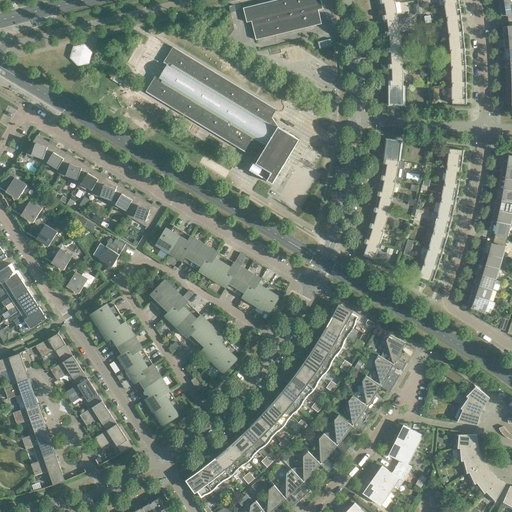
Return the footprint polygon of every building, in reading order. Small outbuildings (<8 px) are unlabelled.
[(323,9),(320,0),(275,0),(243,8),(247,23),(251,21),(256,40),(322,24),(318,10),(323,9)] [(395,1),(394,1),(380,4),(383,20),(397,18),(397,17),(397,14),(395,1)] [(462,20),(459,3),(445,5),(445,4),(444,5),(446,18),(447,17),(448,21),(462,20)] [(511,3),(500,5),(501,16),(507,15),(508,21),(511,20),(511,3)] [(398,17),(397,17),(397,18),(383,20),(386,36),(400,35),(400,34),(399,30),(400,30),(398,17)] [(464,36),(462,20),(448,21),(447,21),(448,34),(449,34),(450,37),(450,38),(464,36)] [(511,20),(508,21),(509,26),(503,27),(504,38),(511,37),(511,20)] [(400,34),(400,35),(386,36),(387,53),(401,52),(401,51),(401,47),(402,47),(400,34)] [(465,53),(464,36),(450,38),(450,37),(449,37),(450,50),(451,50),(451,53),(451,54),(465,53)] [(84,45),(74,47),(71,58),(78,66),(89,63),(92,53),(84,45)] [(276,110),(173,47),(163,63),(164,63),(165,62),(171,66),(162,81),(156,77),(156,76),(146,92),(147,92),(158,98),(158,97),(162,99),(161,100),(183,114),(184,112),(188,115),(187,116),(209,129),(210,128),(213,130),(212,131),(235,145),(235,144),(239,146),(238,147),(250,154),(251,151),(258,155),(255,161),(256,163),(251,171),(273,184),(299,140),(278,127),(274,123),(275,122),(272,117),(276,110)] [(402,51),(401,51),(401,52),(387,53),(388,69),(402,68),(402,64),(403,64),(402,51)] [(466,70),(465,53),(451,54),(451,53),(450,54),(451,67),(452,67),(452,70),(452,71),(466,70)] [(403,68),(402,68),(388,69),(389,85),(403,85),(403,81),(404,81),(403,68)] [(452,71),(452,70),(451,70),(452,83),(452,86),(452,87),(467,87),(466,70),(452,71)] [(404,85),(403,85),(389,85),(389,97),(389,105),(404,105),(404,85)] [(466,104),(467,87),(452,87),(452,86),(452,100),(452,104),(466,104)] [(28,154),(45,164),(55,147),(57,144),(50,140),(49,143),(38,137),(40,134),(39,133),(25,156),(26,157),(28,154)] [(401,142),(387,140),(384,158),(384,159),(398,161),(399,161),(401,142)] [(55,147),(45,164),(62,174),(72,157),(74,154),(68,150),(66,154),(55,147)] [(447,166),(448,166),(448,165),(462,167),(464,150),(450,149),(449,153),(447,166)] [(503,160),(502,167),(511,168),(511,155),(507,155),(507,156),(509,156),(509,161),(503,160)] [(72,157),(62,174),(79,185),(89,168),(91,165),(85,161),(83,164),(72,157)] [(398,161),(384,159),(383,164),(381,175),(395,178),(396,178),(398,165),(398,161)] [(448,165),(448,166),(447,169),(446,169),(444,182),(445,182),(459,184),(462,167),(448,165)] [(511,168),(502,167),(500,178),(511,179),(511,168)] [(89,168),(79,185),(96,195),(106,178),(108,175),(102,171),(100,174),(89,168)] [(3,182),(8,189),(6,192),(11,195),(15,200),(17,198),(18,199),(27,185),(9,175),(7,179),(3,182)] [(395,178),(381,175),(381,180),(378,191),(392,194),(392,195),(393,195),(396,182),(395,182),(395,178)] [(106,178),(96,195),(113,205),(123,188),(124,189),(125,186),(119,182),(117,185),(106,178)] [(511,179),(500,178),(499,188),(511,190),(511,179)] [(445,182),(445,186),(444,185),(441,198),(442,199),(442,198),(456,201),(459,184),(445,182)] [(43,186),(41,190),(49,195),(51,191),(43,186)] [(123,188),(113,205),(130,216),(140,199),(141,199),(143,196),(136,192),(134,195),(124,189),(123,188)] [(511,190),(499,188),(497,199),(511,202),(511,190)] [(392,194),(378,191),(377,196),(375,207),(388,211),(389,211),(392,199),(391,198),(392,195),(392,194)] [(90,200),(85,197),(80,206),(85,209),(90,200)] [(442,198),(442,199),(441,202),(438,214),(438,215),(439,214),(452,217),(456,201),(442,198)] [(18,205),(23,213),(21,215),(26,218),(30,224),(33,222),(34,223),(42,209),(27,199),(18,205)] [(71,199),(68,204),(73,207),(76,202),(71,199)] [(140,199),(130,216),(147,226),(145,229),(146,229),(160,206),(153,202),(151,205),(141,199),(140,199)] [(511,202),(497,199),(495,210),(511,213),(511,202)] [(388,211),(375,207),(374,212),(370,223),(384,227),(384,228),(385,228),(388,215),(387,215),(388,211)] [(511,216),(511,213),(495,210),(492,220),(510,224),(511,216)] [(98,211),(94,219),(101,223),(106,216),(98,211)] [(439,214),(438,215),(438,218),(437,218),(434,230),(434,231),(435,230),(448,233),(452,217),(439,214)] [(510,224),(492,220),(490,231),(496,233),(494,238),(506,241),(510,224)] [(57,232),(42,223),(33,229),(38,236),(37,239),(42,242),(45,247),(48,246),(49,246),(57,232)] [(384,227),(370,223),(369,227),(366,239),(379,243),(379,244),(380,244),(384,231),(383,231),(384,228),(384,227)] [(157,245),(170,253),(183,231),(174,226),(167,236),(163,234),(157,245)] [(435,230),(434,231),(434,234),(433,234),(429,246),(430,246),(444,250),(448,233),(435,230)] [(188,235),(183,231),(170,253),(183,261),(189,250),(185,247),(191,237),(190,238),(188,236),(188,235)] [(204,245),(191,237),(185,247),(189,250),(183,261),(184,260),(186,261),(186,263),(191,266),(204,245)] [(506,241),(494,238),(493,244),(487,242),(484,253),(502,258),(506,241)] [(379,243),(366,239),(364,243),(360,255),(374,260),(379,247),(378,247),(379,244),(379,243)] [(108,243),(98,259),(112,267),(113,266),(116,266),(117,260),(120,255),(117,253),(118,244),(108,243)] [(217,252),(204,245),(191,266),(197,270),(198,268),(201,270),(200,271),(207,260),(211,263),(217,252)] [(430,246),(429,250),(428,249),(424,262),(425,262),(425,261),(439,266),(444,250),(430,246)] [(73,256),(57,247),(48,252),(53,260),(52,262),(57,265),(57,266),(60,271),(63,269),(64,270),(73,256)] [(217,253),(217,252),(211,263),(207,260),(200,271),(213,279),(226,258),(220,254),(219,256),(217,254),(217,253)] [(502,258),(484,253),(481,263),(499,269),(502,258)] [(232,261),(226,258),(213,279),(226,287),(232,276),(228,274),(235,263),(234,263),(234,264),(231,262),(232,261)] [(91,259),(86,262),(88,265),(94,270),(97,268),(91,259)] [(425,261),(425,262),(424,265),(423,265),(419,277),(433,282),(439,266),(425,261)] [(75,263),(68,268),(70,271),(72,270),(77,267),(75,263)] [(247,271),(235,263),(228,274),(232,276),(226,287),(227,286),(230,288),(229,289),(234,292),(247,271)] [(499,269),(481,263),(478,274),(496,279),(499,269)] [(0,284),(1,284),(1,283),(17,273),(16,271),(15,271),(14,270),(15,269),(11,264),(0,270),(0,284)] [(64,276),(69,284),(67,286),(72,289),(76,295),(78,293),(79,293),(88,279),(72,270),(70,271),(64,276)] [(260,279),(247,271),(234,292),(240,296),(241,294),(244,296),(243,297),(243,298),(250,287),(254,289),(260,279)] [(20,278),(17,273),(1,283),(1,284),(4,288),(0,290),(0,297),(7,293),(7,292),(23,282),(22,280),(21,280),(20,279),(20,278)] [(496,279),(478,274),(475,284),(492,290),(496,279)] [(261,279),(260,279),(254,289),(250,287),(243,298),(256,305),(269,284),(263,280),(263,282),(260,280),(261,279)] [(151,302),(158,309),(176,291),(165,280),(156,290),(159,293),(151,302)] [(26,287),(23,282),(7,292),(7,293),(10,297),(2,302),(5,307),(13,302),(13,301),(29,291),(27,289),(25,288),(26,287)] [(278,289),(269,284),(256,305),(269,313),(276,302),(272,300),(278,289)] [(492,290),(475,284),(471,294),(489,300),(492,290)] [(32,296),(29,291),(13,301),(13,302),(16,306),(8,311),(11,316),(19,311),(19,310),(35,300),(33,298),(32,298),(31,297),(32,296)] [(187,301),(176,291),(158,309),(163,314),(164,312),(167,315),(166,316),(175,307),(178,310),(187,301)] [(489,300),(471,294),(469,300),(474,302),(473,307),(471,306),(470,307),(484,312),(489,300)] [(38,305),(35,300),(19,310),(19,311),(22,315),(14,320),(17,325),(25,320),(24,320),(41,309),(39,307),(38,308),(37,306),(38,305)] [(187,302),(187,301),(178,310),(175,307),(166,316),(177,327),(194,309),(189,304),(188,305),(186,303),(187,302)] [(91,315),(99,328),(120,314),(115,305),(104,312),(102,308),(91,315)] [(340,305),(339,307),(338,306),(337,308),(336,311),(335,313),(336,314),(334,317),(354,328),(355,325),(356,323),(356,320),(358,317),(351,313),(352,311),(340,305)] [(44,314),(41,309),(24,320),(25,320),(27,324),(19,329),(22,334),(47,318),(45,316),(44,317),(43,315),(44,314)] [(199,313),(194,309),(177,327),(187,337),(196,328),(193,325),(202,316),(201,315),(200,317),(198,314),(199,313)] [(124,320),(120,314),(99,328),(107,340),(118,333),(116,329),(126,323),(126,322),(124,323),(123,320),(124,320)] [(212,326),(202,316),(193,325),(196,328),(187,337),(188,337),(189,336),(191,339),(190,340),(195,344),(212,326)] [(354,328),(334,317),(332,321),(331,321),(330,322),(328,324),(327,327),(347,338),(349,334),(351,332),(352,330),(354,328)] [(500,328),(499,329),(505,331),(509,320),(503,318),(502,320),(500,328)] [(134,335),(126,323),(116,329),(118,333),(107,340),(108,341),(109,340),(111,343),(109,343),(113,349),(134,335)] [(223,337),(212,326),(195,344),(199,349),(201,348),(203,350),(202,351),(211,342),(214,345),(223,337)] [(347,338),(327,327),(326,328),(325,331),(324,333),(325,334),(322,337),(342,349),(343,347),(344,344),(345,342),(347,338)] [(73,356),(58,333),(48,339),(35,346),(42,357),(55,350),(63,362),(73,356)] [(406,343),(390,334),(386,340),(391,355),(388,361),(394,365),(397,367),(403,371),(403,370),(406,363),(397,358),(403,347),(406,343)] [(142,348),(134,335),(113,349),(117,354),(118,354),(120,356),(118,357),(119,357),(129,350),(132,354),(142,348)] [(223,337),(214,345),(211,342),(202,351),(213,362),(230,344),(226,339),(224,340),(222,338),(223,337)] [(342,349),(322,337),(320,341),(318,342),(317,344),(315,346),(334,359),(337,355),(339,353),(340,351),(342,349)] [(175,343),(169,348),(172,352),(178,346),(175,343)] [(238,351),(230,344),(213,362),(224,373),(233,363),(229,360),(238,351)] [(334,359),(315,346),(314,348),(313,350),(312,353),(310,357),(329,369),(330,367),(331,365),(332,362),(334,359)] [(142,348),(132,354),(129,350),(119,357),(127,370),(148,356),(144,351),(143,352),(141,349),(142,348)] [(29,378),(20,353),(9,357),(0,359),(0,373),(13,369),(18,383),(29,378)] [(379,376),(375,382),(381,386),(390,393),(390,392),(394,385),(392,384),(398,375),(393,372),(397,367),(394,365),(388,361),(378,355),(375,361),(379,376)] [(88,378),(73,356),(63,362),(51,370),(57,380),(69,372),(77,385),(88,378)] [(151,362),(148,356),(127,370),(135,383),(146,376),(143,372),(153,365),(152,366),(150,363),(151,362)] [(329,369),(310,357),(308,360),(307,360),(306,361),(304,363),(302,365),(321,379),(323,375),(326,372),(329,369)] [(355,367),(359,370),(363,363),(359,361),(355,367)] [(162,378),(153,365),(143,372),(146,376),(135,383),(136,382),(138,385),(137,386),(140,391),(162,378)] [(321,379),(302,365),(301,367),(300,370),(299,372),(297,376),(315,389),(316,387),(317,384),(318,382),(321,379)] [(449,369),(445,375),(452,379),(456,373),(449,369)] [(191,380),(197,391),(204,387),(197,376),(191,380)] [(315,389),(297,376),(294,379),(292,380),(290,382),(288,384),(306,398),(309,395),(311,393),(313,391),(315,389)] [(362,381),(363,385),(358,386),(358,387),(359,389),(360,392),(361,394),(359,395),(357,398),(362,402),(367,406),(367,407),(370,409),(376,413),(380,406),(378,405),(381,401),(376,394),(379,390),(381,386),(375,382),(366,376),(362,381)] [(38,404),(29,378),(18,383),(4,387),(8,399),(22,394),(26,408),(38,404)] [(102,401),(88,378),(77,385),(65,393),(72,403),(84,395),(92,407),(92,408),(102,401)] [(170,390),(162,378),(140,391),(144,397),(145,396),(147,399),(146,400),(157,393),(159,397),(170,390)] [(306,398),(288,384),(287,386),(286,388),(285,390),(285,391),(282,394),(300,408),(301,406),(303,404),(304,401),(306,398)] [(488,397),(474,385),(463,395),(466,396),(483,405),(488,397)] [(170,390),(159,397),(157,393),(146,400),(154,412),(175,399),(172,393),(170,394),(169,391),(170,390)] [(300,408),(282,394),(280,397),(279,397),(277,398),(275,400),(274,402),(291,417),(294,413),(296,412),(298,410),(300,408)] [(366,426),(361,423),(370,409),(367,407),(367,406),(362,402),(357,398),(353,395),(349,401),(351,417),(347,422),(353,426),(352,427),(361,434),(361,433),(366,426)] [(466,396),(458,408),(460,408),(478,415),(483,405),(466,396)] [(181,408),(175,399),(154,412),(162,425),(173,418),(171,414),(181,408)] [(117,424),(102,401),(92,408),(92,407),(80,415),(87,426),(99,418),(107,430),(117,424)] [(291,417),(274,402),(272,404),(271,406),(270,408),(267,411),(284,426),(286,424),(287,422),(288,420),(291,417)] [(47,430),(38,404),(26,408),(13,413),(17,424),(30,420),(33,427),(28,429),(31,435),(47,430)] [(460,408),(454,421),(476,425),(478,415),(460,408)] [(284,426),(267,411),(264,414),(262,415),(260,417),(258,419),(275,434),(278,431),(280,430),(282,428),(284,426)] [(336,436),(332,441),(337,446),(345,453),(350,446),(342,440),(350,430),(352,427),(353,426),(347,422),(339,415),(334,420),(336,436)] [(275,434),(258,419),(257,420),(255,422),(254,425),(251,428),(267,444),(269,442),(271,440),(272,437),(275,434)] [(312,423),(308,428),(316,435),(320,430),(312,423)] [(132,447),(117,424),(107,430),(95,438),(101,448),(113,441),(121,453),(132,447)] [(422,435),(403,425),(396,440),(418,451),(419,451),(415,449),(422,435)] [(267,444),(251,428),(248,431),(248,430),(246,432),(244,433),(242,435),(258,451),(261,448),(263,447),(265,446),(267,444)] [(56,455),(47,430),(31,435),(22,438),(26,450),(39,445),(44,459),(56,455)] [(320,454),(316,459),(321,464),(321,465),(328,471),(328,472),(329,472),(328,471),(334,465),(326,459),(334,449),(337,446),(332,441),(324,433),(319,438),(320,454)] [(476,445),(475,434),(456,435),(455,449),(457,449),(457,448),(476,445)] [(258,451),(242,435),(240,436),(239,438),(237,441),(238,441),(235,444),(250,461),(252,458),(253,456),(255,454),(258,451)] [(418,451),(396,440),(388,455),(399,460),(396,467),(408,474),(412,467),(408,464),(415,450),(418,452),(418,451)] [(250,461),(235,444),(231,447),(231,446),(230,447),(227,448),(225,450),(240,468),(243,465),(245,464),(248,462),(250,461)] [(479,455),(476,445),(457,448),(457,449),(458,463),(461,462),(461,461),(479,455)] [(240,468),(225,450),(223,451),(222,454),(220,456),(217,459),(231,476),(234,474),(235,472),(237,470),(240,468)] [(299,477),(304,482),(303,482),(311,490),(317,483),(316,474),(326,473),(328,471),(321,465),(321,464),(316,459),(308,451),(303,456),(304,472),(299,477)] [(287,454),(283,458),(287,462),(291,458),(287,454)] [(65,480),(56,455),(44,459),(31,464),(35,475),(48,471),(53,485),(65,480)] [(483,464),(479,455),(461,461),(461,462),(464,475),(467,474),(467,473),(483,464)] [(231,476),(217,459),(214,461),(213,461),(212,462),(209,463),(207,465),(221,483),(224,480),(227,479),(229,478),(231,476)] [(489,472),(483,464),(467,473),(467,474),(473,487),(475,485),(474,484),(489,472)] [(221,483),(207,465),(206,466),(204,468),(202,470),(202,471),(199,473),(212,491),(214,489),(216,487),(218,485),(221,483)] [(392,473),(382,466),(372,480),(393,494),(390,491),(399,478),(403,482),(408,474),(396,467),(392,473)] [(286,489),(281,493),(281,494),(286,499),(285,499),(293,508),(293,507),(299,501),(291,494),(300,485),(301,485),(303,482),(304,482),(299,477),(292,469),(286,473),(286,489)] [(496,479),(489,472),(474,484),(475,485),(483,496),(485,494),(484,494),(496,479)] [(212,491),(199,473),(196,475),(195,475),(193,476),(190,477),(188,479),(189,479),(187,481),(195,492),(197,491),(202,497),(205,495),(208,494),(210,493),(212,491)] [(421,475),(418,480),(424,483),(427,478),(421,475)] [(505,485),(496,479),(484,494),(485,494),(494,504),(505,485)] [(393,494),(372,480),(363,493),(380,505),(389,492),(393,494)] [(424,483),(418,480),(415,485),(421,488),(424,483)] [(268,505),(263,509),(263,510),(264,511),(274,511),(273,510),(282,502),(285,499),(286,499),(281,494),(281,493),(274,485),(269,489),(268,505)] [(511,488),(510,487),(502,505),(511,510),(511,488)] [(150,503),(149,503),(154,511),(167,511),(159,498),(151,502),(152,503),(151,504),(150,503)] [(249,511),(264,511),(263,510),(263,509),(256,501),(251,505),(249,511)] [(154,511),(149,503),(143,507),(143,508),(142,509),(141,508),(142,511),(154,511)] [(364,511),(355,503),(345,511),(364,511)]
